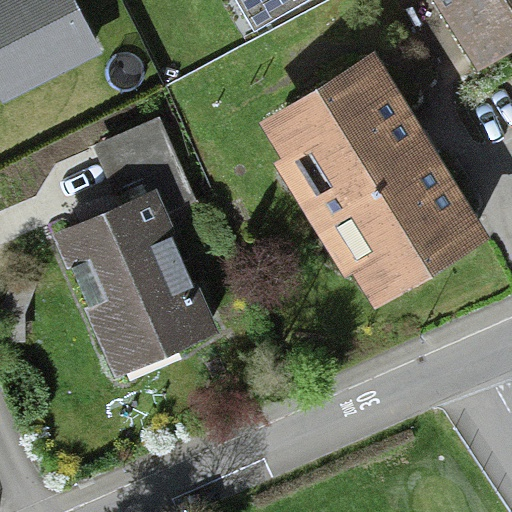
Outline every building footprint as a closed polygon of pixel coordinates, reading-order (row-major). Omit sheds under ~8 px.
[(71,0),(0,0),(0,72),(7,87),(93,49),(71,0)] [(240,0),(252,21),(289,0),(240,0)] [(511,0),(433,0),(479,77),(511,57),(511,0)] [(369,318),(488,248),(376,61),(258,131),(369,318)] [(161,203),(54,248),(113,389),(220,344),(161,203)]
